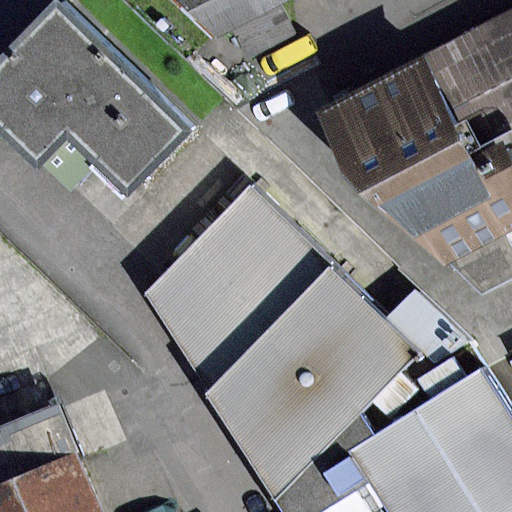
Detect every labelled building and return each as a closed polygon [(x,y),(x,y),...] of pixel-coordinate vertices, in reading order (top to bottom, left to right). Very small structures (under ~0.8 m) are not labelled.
[(124,187),(192,113),(66,0),(49,0),(0,55),(0,132),(24,154),(53,123),(124,187)] [(190,0),(203,22),(243,0),(190,0)] [(511,178),(495,148),(511,138),(511,12),(343,103),(434,271),(511,228),(511,178)] [(257,490),(408,331),(246,186),(146,298),(257,490)] [(511,511),(511,437),(468,364),(334,444),(374,511),(511,511)] [(105,511),(63,411),(0,436),(0,511),(105,511)]
